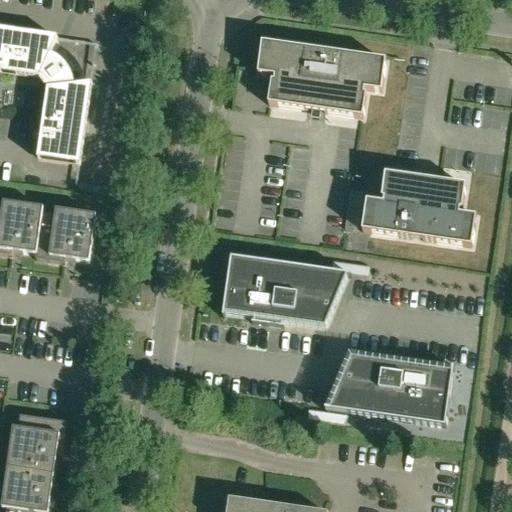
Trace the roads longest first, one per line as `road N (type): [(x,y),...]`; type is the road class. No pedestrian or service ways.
road 1 (unclassified): [(138,511),(211,0)]
road 2 (unclassified): [(511,23),(353,0)]
